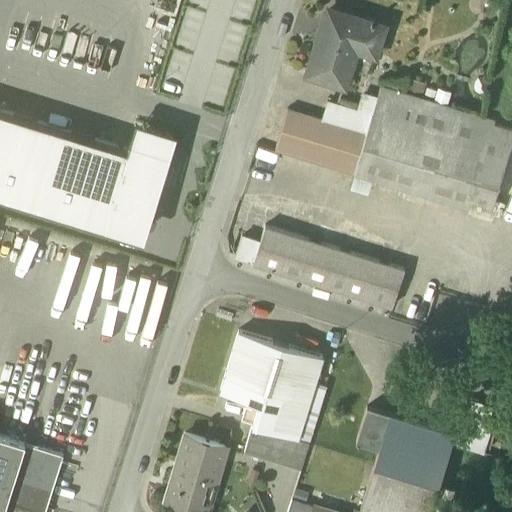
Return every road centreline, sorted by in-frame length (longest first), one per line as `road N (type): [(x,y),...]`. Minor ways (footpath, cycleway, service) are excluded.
road 1 (residential): [(196,268),(283,0)]
road 2 (residential): [(196,268),(452,349)]
road 3 (residential): [(119,511),(196,268)]
